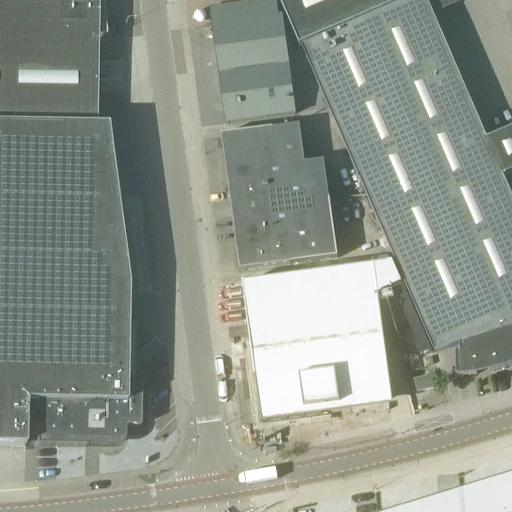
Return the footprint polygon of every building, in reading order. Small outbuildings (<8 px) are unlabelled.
[(0,0),(0,446),(24,447),(24,445),(35,445),(35,447),(85,448),(85,437),(99,437),(99,441),(102,445),(105,447),(109,448),(113,447),(116,445),(118,442),(119,438),(119,435),(119,427),(139,428),(139,389),(125,389),(127,287),(105,128),(94,126),(95,95),(95,61),(96,38),(103,37),(104,39),(105,39),(100,0),(0,0)] [(244,4),(211,9),(213,26),(274,17),(272,0),(244,4)] [(511,198),(502,176),(511,171),(511,128),(486,140),(425,0),(279,0),(300,48),(434,353),(460,345),(463,351),(455,352),(456,376),(459,376),(461,376),(464,376),(466,375),(468,375),(471,375),(473,375),(476,374),(478,374),(480,374),(483,373),(485,373),(488,372),(490,372),(492,371),(495,370),(497,370),(499,369),(502,369),(504,368),(506,367),(509,366),(511,366),(511,365),(511,198)] [(281,16),(274,17),(213,26),(226,123),(294,114),(281,16)] [(262,209),(328,200),(323,162),(304,164),(299,126),(222,137),(231,204),(260,200),(262,209)] [(336,258),(328,200),(262,209),(260,200),(231,204),(240,271),(290,264),(336,258)] [(374,267),(242,284),(260,423),(320,415),(320,410),(388,401),(382,357),(386,357),(374,267)] [(430,376),(413,381),(416,394),(434,389),(430,376)] [(511,511),(511,477),(398,511),(511,511)]
